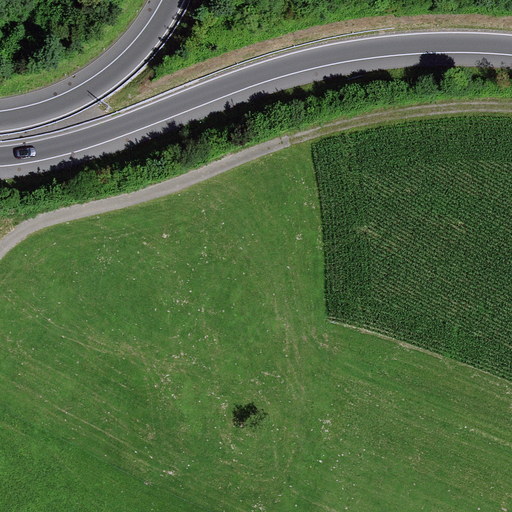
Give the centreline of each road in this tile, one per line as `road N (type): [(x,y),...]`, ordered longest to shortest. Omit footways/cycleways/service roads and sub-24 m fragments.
road 1 (track): [(511,107),(401,112),(335,127),(38,223),(0,251)]
road 2 (motorway): [(0,158),(73,147),(228,87),(344,56),(511,49)]
road 3 (motorway): [(174,0),(165,24),(113,80),(47,111),(0,120)]
